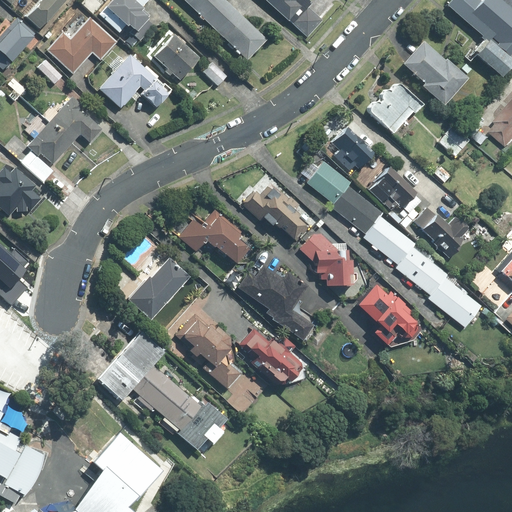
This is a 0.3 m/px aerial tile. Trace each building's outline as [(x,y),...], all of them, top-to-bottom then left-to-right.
[(1,0),(34,30),(62,0),(1,0)] [(147,2),(145,0),(103,0),(90,15),(113,36),(121,27),(131,37),(142,24),(134,16),(147,2)] [(219,0),(176,0),(245,60),(264,39),(219,0)] [(256,0),(303,40),(320,20),(295,0),(256,0)] [(511,0),(446,0),(441,7),(505,59),(511,51),(511,0)] [(57,35),(42,54),(71,78),(90,56),(97,62),(113,42),(84,18),(64,41),(57,35)] [(0,69),(31,38),(13,20),(0,32),(0,69)] [(194,57),(168,35),(149,58),(174,79),(194,57)] [(415,42),(397,66),(444,102),(463,78),(415,42)] [(509,63),(481,42),(468,58),(496,79),(509,63)] [(166,93),(126,55),(93,91),(116,112),(131,95),(149,111),(166,93)] [(58,77),(41,60),(34,68),(50,85),(58,77)] [(223,77),(209,64),(200,73),(214,87),(223,77)] [(22,90),(10,79),(4,86),(15,97),(22,90)] [(366,116),(390,135),(415,104),(392,85),(366,116)] [(511,138),(511,97),(485,130),(505,146),(511,138)] [(60,99),(24,147),(49,166),(72,135),(86,146),(100,128),(60,99)] [(435,142),(452,157),(466,141),(449,126),(435,142)] [(341,129),(327,144),(334,150),(328,155),(345,171),(350,165),(354,169),(368,154),(341,129)] [(49,172),(28,153),(18,163),(39,183),(49,172)] [(1,161),(0,162),(0,211),(5,216),(14,204),(28,215),(39,201),(25,190),(30,184),(1,161)] [(319,161),(302,184),(329,204),(326,208),(361,234),(358,238),(394,265),(391,269),(426,295),(423,299),(461,328),(478,306),(441,278),(443,274),(407,247),(410,243),(376,217),(379,213),(344,186),(347,182),(319,161)] [(410,193),(382,167),(362,189),(387,212),(392,206),(396,209),(410,193)] [(252,192),(239,206),(263,228),(267,223),(290,243),(302,230),(291,220),(294,216),(289,211),(294,205),(278,190),(272,196),(262,188),(256,195),(252,192)] [(410,222),(443,253),(464,231),(449,217),(442,226),(422,208),(410,222)] [(237,232),(211,210),(196,227),(189,221),(175,237),(192,251),(200,241),(228,265),(240,250),(230,241),(237,232)] [(295,249),(309,263),(310,274),(316,274),(316,280),(320,280),(320,287),(346,286),(345,251),(335,251),(313,230),(295,249)] [(0,240),(0,269),(3,272),(17,256),(0,240)] [(511,258),(509,256),(494,273),(511,288),(511,258)] [(184,279),(159,257),(120,301),(145,323),(184,279)] [(259,315),(296,341),(307,326),(285,310),(302,287),(282,272),(277,279),(259,266),(250,278),(243,273),(232,288),(263,310),(259,315)] [(22,291),(13,282),(0,296),(9,304),(22,291)] [(371,285),(350,306),(371,327),(365,333),(378,347),(388,336),(391,339),(403,338),(415,326),(404,315),(407,312),(386,291),(382,296),(371,285)] [(196,368),(219,389),(233,374),(222,364),(218,369),(210,362),(226,346),(225,337),(213,326),(209,331),(195,318),(174,339),(185,348),(182,351),(189,357),(191,355),(201,364),(196,368)] [(265,341),(249,328),(236,345),(250,357),(245,363),(270,384),(275,378),(280,382),(296,362),(285,353),(290,346),(278,335),(272,342),(267,338),(265,341)] [(117,399),(156,352),(130,331),(92,378),(117,399)] [(132,399),(189,450),(199,439),(204,444),(215,432),(211,429),(219,420),(201,404),(199,406),(194,402),(192,404),(151,368),(130,392),(135,396),(132,399)] [(266,386),(250,374),(246,381),(250,384),(246,390),(257,398),(259,396),(260,397),(265,390),(264,389),(266,386)] [(231,394),(226,400),(241,414),(252,402),(244,394),(238,401),(231,394)] [(0,500),(8,505),(36,454),(21,444),(17,411),(0,401),(0,500)] [(78,511),(125,511),(128,510),(122,503),(157,466),(115,429),(89,459),(97,466),(72,506),(78,511)] [(57,454),(53,462),(70,471),(74,463),(57,454)] [(59,511),(74,487),(45,471),(31,496),(59,511)]
